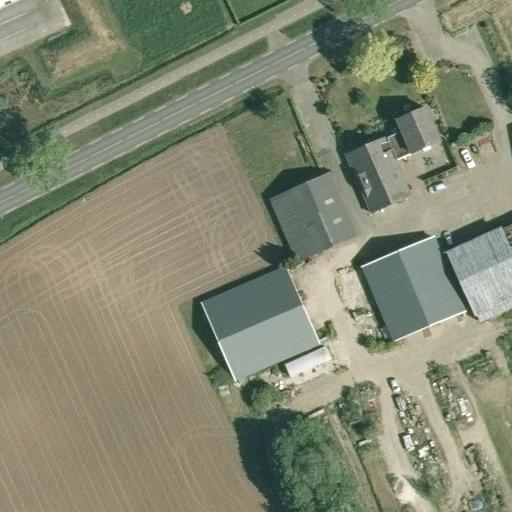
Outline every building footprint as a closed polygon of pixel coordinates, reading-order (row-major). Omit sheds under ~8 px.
[(48,9),(43,0),(33,0),(0,15),(0,28),(1,31),(48,9)] [(411,196),(395,161),(393,154),(409,148),(411,154),(440,142),(425,108),(397,120),(403,134),(387,141),(385,138),(345,155),(370,214),(411,196)] [(358,237),(356,232),(331,173),(272,198),(299,262),(358,237)] [(511,239),(507,228),(446,254),(476,321),(511,305),(511,239)] [(433,238),(363,267),(394,341),(464,312),(433,238)] [(235,380),(318,344),(285,268),(202,304),(235,380)]
